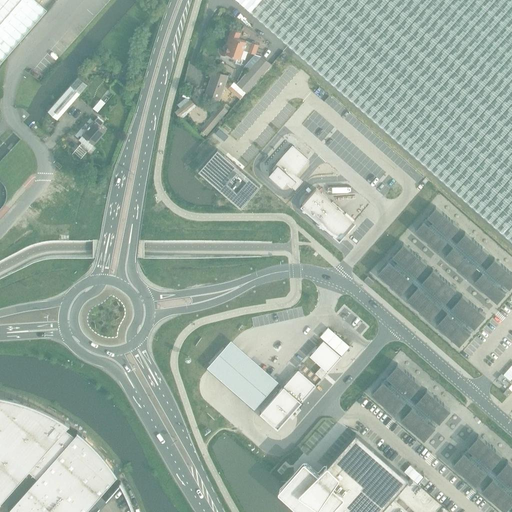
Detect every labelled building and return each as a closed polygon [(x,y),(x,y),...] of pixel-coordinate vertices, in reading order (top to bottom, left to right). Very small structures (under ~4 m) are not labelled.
[(0,0),(0,63),(47,9),(36,0),(0,0)] [(236,0),(250,11),(259,0),(236,0)] [(511,0),(259,0),(250,11),(408,150),(511,241),(511,0)] [(255,55),(258,45),(250,42),(250,43),(238,39),(240,33),(232,29),(226,44),(229,45),(226,53),(240,58),(243,50),(255,55)] [(248,70),(236,84),(246,93),(271,64),(261,55),(260,56),(253,65),(248,70)] [(249,62),(244,67),(248,70),(253,65),(249,62)] [(220,100),(228,75),(214,71),(206,95),(220,100)] [(78,77),(47,112),(57,120),(87,85),(78,77)] [(243,93),(233,83),(230,87),(240,96),(243,93)] [(179,116),(194,104),(191,100),(175,112),(179,116)] [(288,105),(261,142),(270,148),(296,111),(288,105)] [(207,136),(228,111),(227,110),(223,106),(201,131),(207,136)] [(93,144),(105,130),(100,125),(102,122),(97,117),(94,121),(94,120),(81,135),(82,135),(78,140),(88,149),(92,144),(93,144)] [(219,129),(215,133),(224,141),(228,137),(219,129)] [(273,170),(269,174),(270,176),(271,175),(282,185),(281,186),(283,187),(287,182),(291,186),(296,180),(291,177),(307,159),(294,147),(294,146),(292,145),(293,147),(273,169),(272,167),(271,168),(273,170)] [(217,148),(198,170),(241,207),(260,186),(242,170),(242,169),(232,160),(231,160),(217,148)] [(316,188),(300,206),(303,209),(306,211),(320,223),(325,227),(339,240),(347,232),(354,223),(355,222),(353,221),(345,213),(316,188)] [(435,206),(427,215),(450,236),(459,226),(435,206)] [(423,220),(414,230),(438,250),(446,240),(423,220)] [(465,232),(456,241),(480,262),(488,252),(465,232)] [(403,242),(392,255),(415,276),(427,263),(403,242)] [(452,246),(444,255),(467,276),(476,266),(452,246)] [(511,273),(494,257),(485,267),(509,288),(511,284),(511,273)] [(388,260),(377,272),(400,293),(411,280),(388,260)] [(432,268),(421,281),(445,302),(456,289),(432,268)] [(482,271),(473,281),(496,302),(505,292),(482,271)] [(367,277),(364,280),(370,286),(373,282),(367,277)] [(283,282),(259,287),(262,298),(286,293),(283,282)] [(417,285),(406,298),(429,319),(441,306),(417,285)] [(462,294),(450,307),(474,327),(485,315),(462,294)] [(447,311),(435,324),(459,345),(470,332),(447,311)] [(278,381),(231,340),(206,367),(254,408),(278,381)] [(323,340),(309,355),(321,366),(315,373),(321,379),(327,372),(341,356),(323,340)] [(397,363),(386,376),(409,396),(421,384),(397,363)] [(298,369),(259,413),(277,428),(316,385),(298,369)] [(501,374),(497,379),(506,386),(510,382),(501,374)] [(382,380),(371,393),(394,414),(406,401),(382,380)] [(507,388),(503,393),(507,396),(511,391),(507,388)] [(427,389),(415,402),(439,422),(450,410),(427,389)] [(0,502),(1,504),(2,503),(1,503),(29,471),(38,478),(9,510),(8,509),(8,510),(10,511),(85,511),(117,477),(118,476),(115,472),(106,460),(96,448),(89,442),(82,435),(78,431),(77,432),(78,433),(75,436),(66,429),(69,426),(70,427),(70,426),(65,423),(53,416),(40,409),(27,404),(14,400),(13,400),(0,397),(0,502)] [(412,406),(400,419),(424,439),(435,427),(412,406)] [(279,488),(279,489),(279,490),(280,490),(292,501),(303,511),(379,511),(408,479),(355,433),(327,466),(326,466),(326,465),(325,465),(324,465),(323,466),(322,467),(321,468),(320,469),(320,470),(319,471),(318,471),(317,471),(317,472),(315,470),(311,466),(307,463),(306,463),(305,463),(300,468),(295,473),(290,478),(285,482),(280,487),(280,488),(279,488)] [(478,434),(467,447),(490,468),(501,455),(478,434)] [(463,451),(452,464),(475,485),(487,472),(463,451)] [(511,464),(507,460),(496,473),(511,486),(511,464)] [(424,477),(420,481),(424,485),(428,481),(424,477)] [(511,494),(492,477),(481,490),(504,511),(511,501),(511,494)] [(134,511),(130,500),(123,486),(124,486),(121,482),(120,483),(120,484),(95,511),(134,511)]
